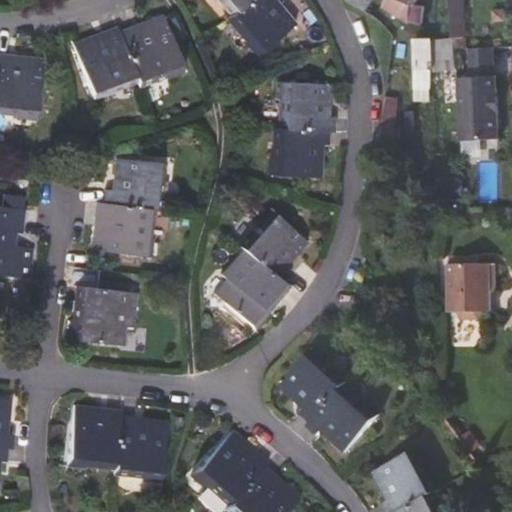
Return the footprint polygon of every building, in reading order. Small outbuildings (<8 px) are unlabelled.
[(220,0),(232,15),(251,0),(220,0)] [(295,25),(274,1),(274,0),(251,0),(232,15),(229,18),(247,40),(245,42),(257,57),(295,25)] [(366,14),(374,0),(349,0),(348,3),(366,14)] [(416,6),(419,0),(390,0),(386,8),(414,25),(425,25),(427,9),(416,6)] [(468,39),(465,0),(450,0),(455,40),(468,39)] [(183,75),(162,21),(132,32),(131,30),(116,34),(135,85),(137,89),(164,80),(164,82),(183,75)] [(109,95),(135,85),(116,34),(115,31),(101,35),(102,38),(71,49),(92,104),(110,97),(109,95)] [(469,49),(468,39),(455,40),(455,50),(469,49)] [(457,71),(455,50),(455,40),(434,42),(434,71),(457,71)] [(434,71),(434,42),(415,43),(415,49),(415,72),(434,71)] [(493,76),(491,47),(471,49),(473,78),(493,76)] [(34,122),(38,64),(7,62),(7,59),(0,58),(0,113),(13,115),(13,121),(34,122)] [(434,88),(434,71),(415,72),(415,75),(415,88),(434,88)] [(457,79),(459,103),(461,143),(502,139),(496,76),(493,76),(473,78),(457,79)] [(327,118),(328,86),(278,82),(277,102),(281,102),(279,130),(328,133),(333,133),(334,118),(327,118)] [(395,133),(398,107),(385,104),(382,132),(395,133)] [(318,181),(320,147),(327,148),(328,133),(279,130),(275,130),(273,159),(270,159),(269,177),(318,181)] [(154,210),(156,182),(163,183),(165,165),(117,160),(116,177),(118,177),(118,192),(107,191),(105,205),(99,205),(99,206),(154,210)] [(156,259),(157,240),(153,240),(155,210),(154,210),(99,206),(98,220),(104,221),(102,254),(156,259)] [(10,246),(12,233),(18,234),(21,210),(0,207),(0,276),(24,280),(28,248),(10,246)] [(287,267),(308,242),(271,211),(258,224),(261,226),(242,247),(248,252),(283,283),(293,272),(287,267)] [(260,306),(271,294),(279,301),(290,289),(283,283),(248,252),(224,278),(228,282),(216,295),(255,332),(271,316),(260,306)] [(496,266),(481,265),(481,260),(451,260),(452,314),(460,314),(463,321),(481,320),(484,313),(492,313),(492,294),(496,289),(496,266)] [(132,328),(136,294),(82,287),(80,306),(91,307),(89,325),(75,323),(73,340),(123,346),(125,327),(132,328)] [(245,338),(217,314),(206,326),(227,346),(245,338)] [(347,385),(351,381),(329,363),(331,360),(317,348),(284,383),(309,406),(304,412),(314,421),(347,385)] [(353,451),(385,414),(372,401),(369,404),(347,385),(314,421),(311,425),(321,435),(328,429),(353,451)] [(8,434),(11,403),(0,402),(0,448),(6,449),(12,450),(14,434),(8,434)] [(116,465),(122,415),(123,410),(107,408),(107,410),(76,406),(68,464),(87,466),(87,463),(116,465)] [(163,481),(169,422),(138,419),(138,416),(122,415),(116,465),(115,472),(144,475),(144,479),(163,481)] [(232,505),(268,465),(271,462),(259,452),(258,454),(233,432),(194,475),(208,488),(211,485),(232,505)] [(444,490),(429,466),(433,464),(423,447),(380,471),(396,500),(390,504),(394,511),(403,511),(439,493),(444,490)] [(289,511),(302,499),(276,477),(278,475),(268,465),(232,505),(228,509),(231,511),(289,511)] [(449,511),(439,493),(403,511),(449,511)]
